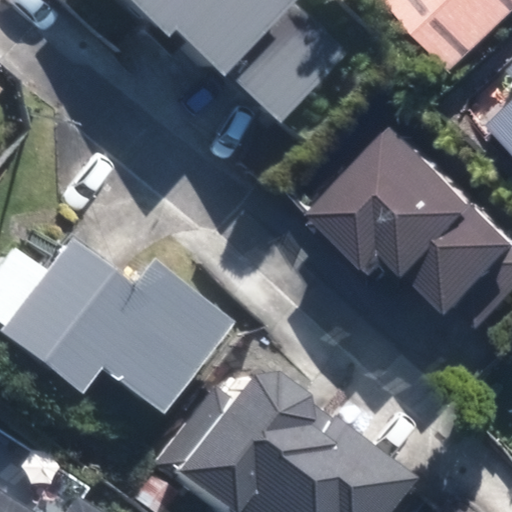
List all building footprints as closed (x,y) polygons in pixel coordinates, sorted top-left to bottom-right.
[(135,0),(163,26),(171,18),(277,116),(344,45),(295,0),(135,0)] [(511,0),(403,0),(468,65),(511,20),(511,0)] [(511,58),(503,67),(511,75),(511,99),(485,126),(511,152),(511,58)] [(511,269),(511,195),(426,112),(341,200),(409,266),(421,254),(475,307),(511,269)] [(63,237),(48,226),(28,254),(9,240),(0,252),(0,316),(82,377),(99,354),(163,401),(231,309),(153,251),(134,276),(69,229),(63,237)] [(234,395),(214,380),(160,450),(240,511),(380,511),(415,467),(265,353),(234,395)] [(0,511),(121,511),(75,482),(55,511),(42,511),(0,484),(0,511)]
